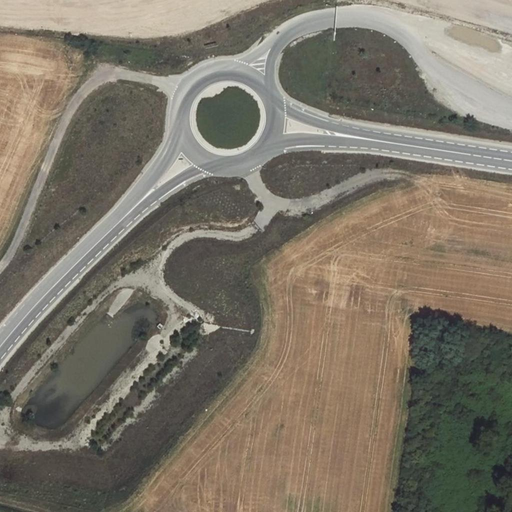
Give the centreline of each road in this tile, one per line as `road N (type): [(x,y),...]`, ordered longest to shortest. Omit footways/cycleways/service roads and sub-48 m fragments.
road 1 (track): [(0,264),(77,84),(115,68),(189,93)]
road 2 (unclassified): [(293,32),(332,17),(367,16),(511,95)]
road 3 (secondary): [(0,349),(111,232)]
road 4 (secondary): [(181,119),(154,178),(111,232)]
road 5 (secondary): [(257,154),(307,143),(387,145)]
road 6 (secondary): [(111,232),(175,183),(220,164)]
road 7 (secondary): [(387,145),(511,163)]
road 8 (secondary): [(387,145),(270,101)]
